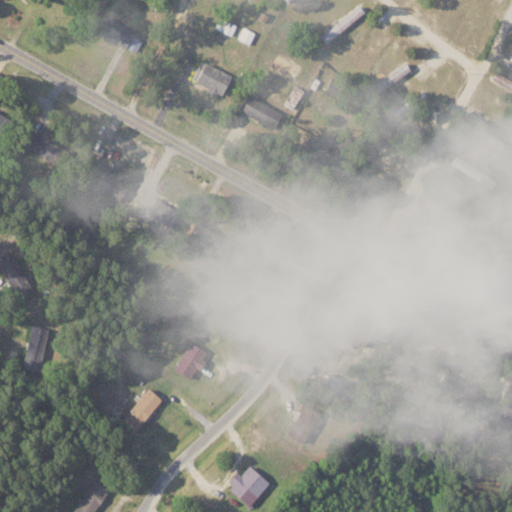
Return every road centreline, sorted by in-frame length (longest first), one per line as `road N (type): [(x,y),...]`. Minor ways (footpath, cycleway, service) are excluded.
road 1 (residential): [(0,44),(511,331)]
road 2 (residential): [(348,241),(261,382),(167,478),(145,511)]
road 3 (residential): [(380,258),(511,10)]
